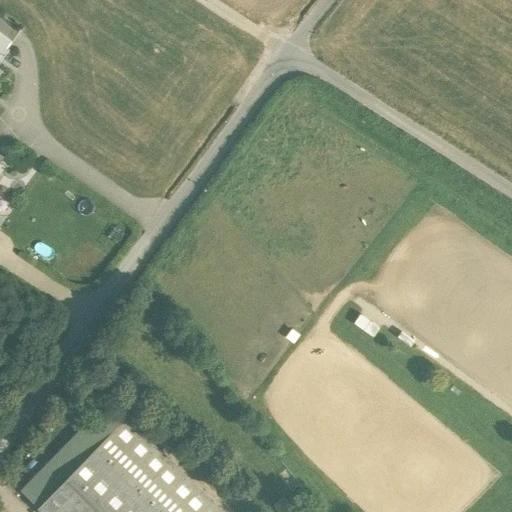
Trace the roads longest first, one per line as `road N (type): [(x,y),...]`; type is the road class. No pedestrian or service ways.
road 1 (track): [(298,44),(0,454)]
road 2 (track): [(511,180),(298,44)]
